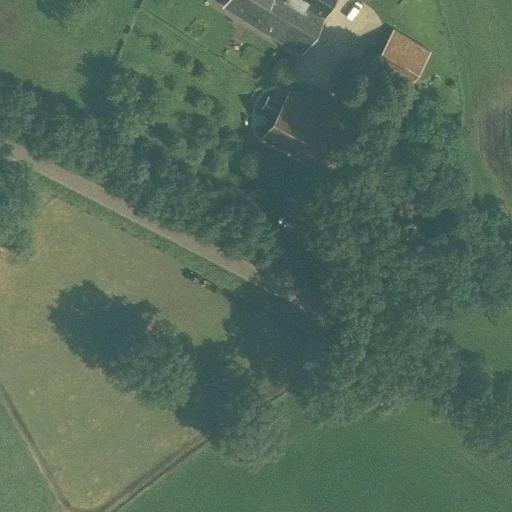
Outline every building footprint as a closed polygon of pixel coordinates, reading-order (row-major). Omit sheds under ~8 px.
[(220,0),(220,1),(282,40),(291,26),(250,0),(220,0)] [(250,0),(291,26),(282,40),(301,52),(331,0),(250,0)] [(362,77),(384,92),(395,74),(387,68),(399,50),(386,41),(362,77)] [(395,74),(384,92),(397,100),(421,64),(399,50),(387,68),(395,74)] [(289,89),(282,102),(281,102),(306,116),(302,121),(313,127),(316,122),(319,123),(326,111),(289,89)] [(260,138),(276,147),(285,132),(292,136),(301,121),(302,121),(306,116),(281,102),(282,102),(267,93),(258,108),(273,116),(260,138)] [(326,135),(316,153),(337,165),(356,127),(326,111),(319,123),(316,122),(313,127),(326,135)] [(310,164),(316,153),(326,135),(313,127),(302,121),(301,121),(292,136),(285,132),(276,147),(310,164)] [(316,153),(310,164),(331,175),(337,165),(316,153)]
